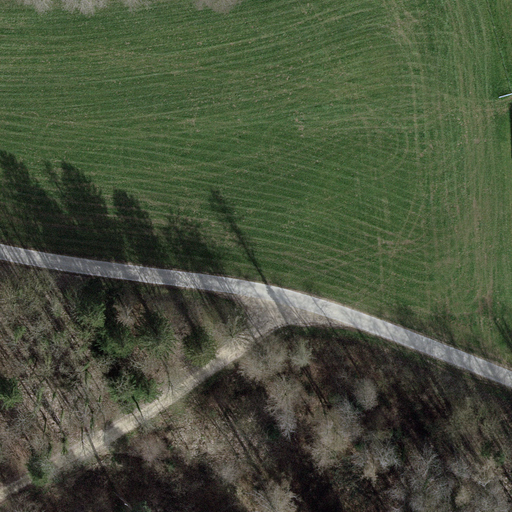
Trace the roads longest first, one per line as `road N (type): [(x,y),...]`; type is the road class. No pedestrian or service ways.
road 1 (track): [(511,379),(288,297),(0,251)]
road 2 (track): [(0,491),(127,419),(261,325),(288,297)]
